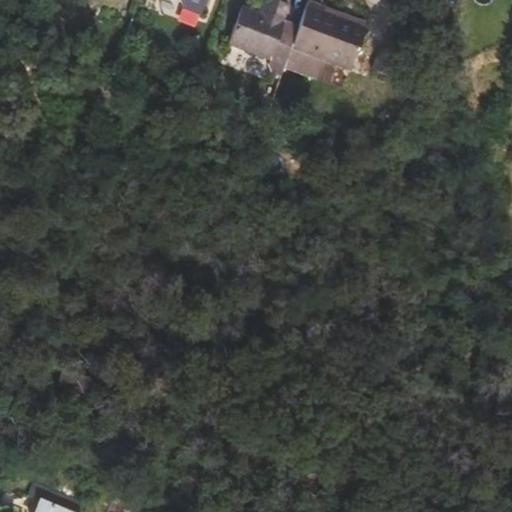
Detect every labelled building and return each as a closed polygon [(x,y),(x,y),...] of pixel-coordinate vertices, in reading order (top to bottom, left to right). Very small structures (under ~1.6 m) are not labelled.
[(280,69),(288,49),(297,26),(283,21),(288,7),(270,0),(265,0),(259,15),(240,8),(226,45),(268,61),(266,66),(269,76),(277,79),(280,69)] [(322,8),(306,2),(297,26),(288,49),(280,69),(313,81),(321,62),(347,72),(364,30),(320,13),(322,8)] [(366,25),(322,8),(320,13),(364,30),(366,25)] [(440,32),(414,19),(398,49),(425,62),(440,32)] [(17,39),(4,34),(0,42),(0,51),(10,55),(17,39)] [(396,55),(379,46),(367,69),(386,78),(396,55)] [(29,494),(40,498),(45,487),(34,483),(29,494)] [(82,511),(86,504),(45,487),(40,498),(35,511),(82,511)]
